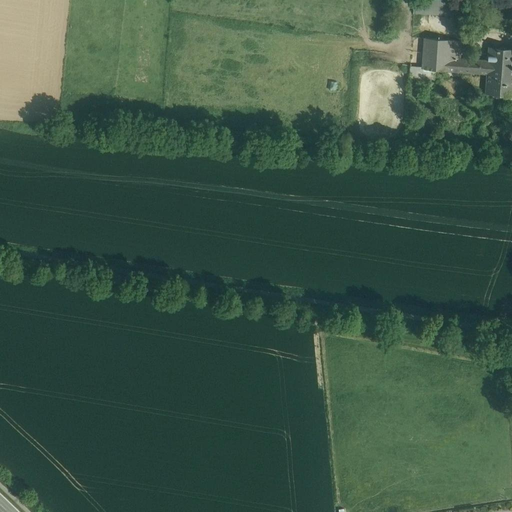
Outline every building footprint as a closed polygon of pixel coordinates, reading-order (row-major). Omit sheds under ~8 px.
[(414,0),(414,12),(453,14),(454,2),(427,0),(414,0)] [(450,40),(425,38),(423,67),(423,69),(435,70),(447,71),(448,59),(449,49),(450,40)] [(449,49),(460,49),(461,41),(450,40),(449,49)] [(460,60),(448,59),(447,71),(487,74),(486,93),(511,95),(511,49),(489,48),(488,61),(460,60)] [(460,49),(449,49),(448,59),(460,60),(460,49)] [(434,80),(435,70),(423,69),(423,71),(422,79),(423,79),(434,80)] [(422,79),(423,71),(410,70),(409,79),(423,80),(423,79),(422,79)]
